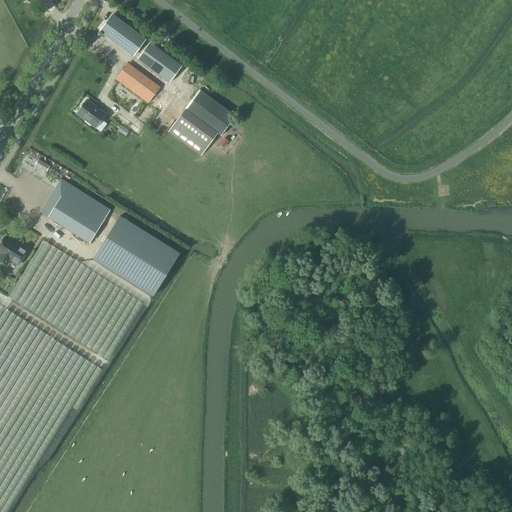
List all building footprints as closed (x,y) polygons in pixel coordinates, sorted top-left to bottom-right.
[(133,56),(144,40),(111,16),(100,31),(133,56)] [(170,82),(181,65),(149,42),(137,58),(170,82)] [(159,87),(127,64),(116,79),(148,103),(159,87)] [(236,117),(199,90),(185,109),(218,133),(222,136),(236,117)] [(95,128),(105,113),(87,100),(76,114),(95,128)] [(200,156),(218,133),(185,109),(167,132),(200,156)] [(45,171),(49,166),(38,159),(35,165),(45,171)] [(89,243),(101,222),(110,210),(60,179),(39,212),(48,217),(89,243)] [(119,216),(93,259),(152,296),(179,254),(119,216)] [(18,265),(27,251),(4,237),(0,243),(0,253),(0,254),(0,262),(6,266),(9,260),(18,265)]
